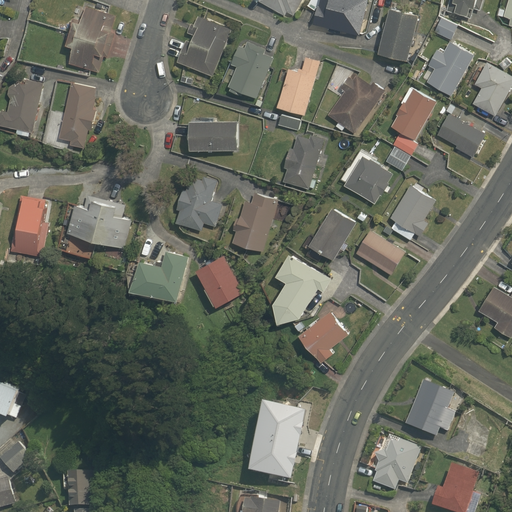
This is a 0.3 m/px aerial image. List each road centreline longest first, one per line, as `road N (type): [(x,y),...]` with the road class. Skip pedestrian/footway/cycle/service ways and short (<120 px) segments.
road 1 (residential): [(330,511),(357,399),(511,184)]
road 2 (residential): [(16,181),(144,174),(158,147),(148,111)]
road 3 (residential): [(388,76),(211,0)]
